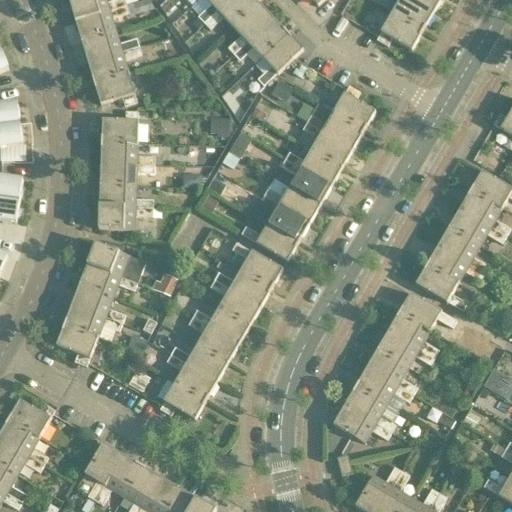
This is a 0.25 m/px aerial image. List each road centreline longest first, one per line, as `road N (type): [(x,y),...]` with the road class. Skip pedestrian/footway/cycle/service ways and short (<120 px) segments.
road 1 (tertiary): [(292,511),(280,453),(288,379),(440,111)]
road 2 (residential): [(19,0),(51,88),(60,167),(51,241),(6,349)]
road 3 (residential): [(440,111),(320,38),(284,0)]
road 4 (residential): [(151,436),(6,349)]
